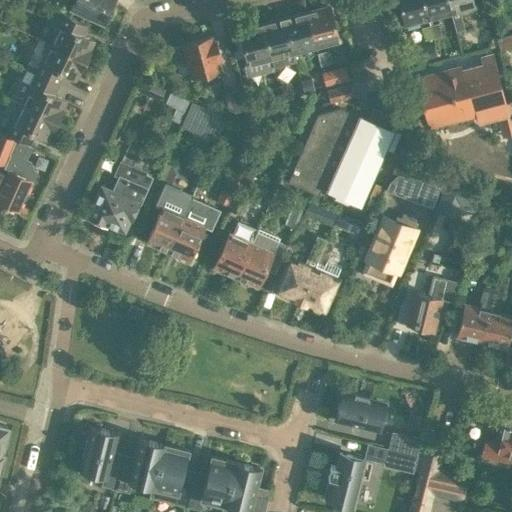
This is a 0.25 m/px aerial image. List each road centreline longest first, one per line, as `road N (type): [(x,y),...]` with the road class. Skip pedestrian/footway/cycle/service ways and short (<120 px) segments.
road 1 (residential): [(511,396),(170,302),(49,250),(22,260)]
road 2 (residential): [(22,260),(141,18),(225,0)]
road 3 (residential): [(292,439),(57,385)]
road 4 (residential): [(57,385),(30,511)]
